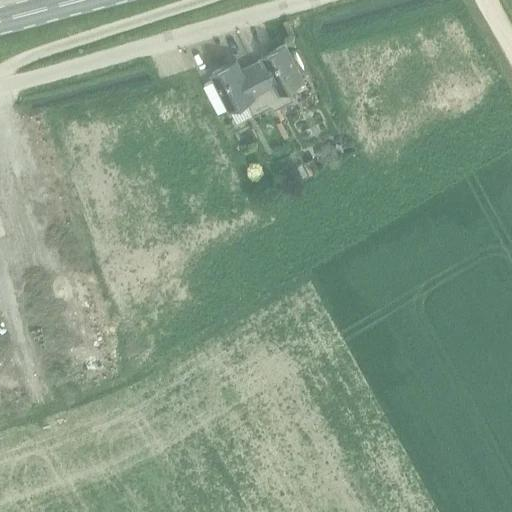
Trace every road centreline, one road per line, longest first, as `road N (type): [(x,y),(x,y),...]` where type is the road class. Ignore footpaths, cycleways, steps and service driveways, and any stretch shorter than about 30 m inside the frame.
road 1 (unclassified): [(0,93),(321,0)]
road 2 (unclassified): [(0,81),(5,72),(205,0)]
